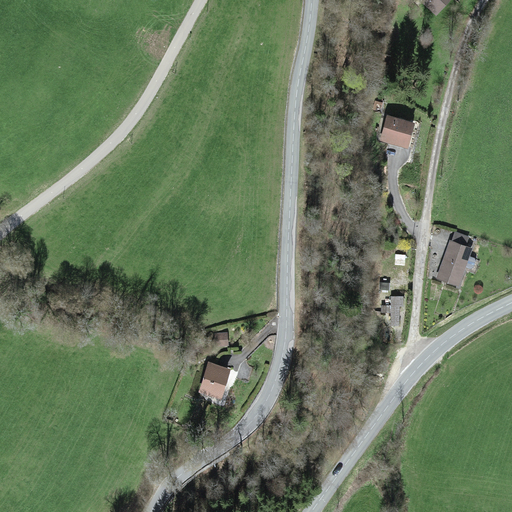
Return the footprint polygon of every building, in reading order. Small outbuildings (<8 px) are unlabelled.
[(426,0),(425,1),(438,13),(450,0),(426,0)] [(391,120),(387,138),(392,139),(400,141),(399,146),(408,148),(414,126),(391,120)] [(469,249),(450,242),(437,278),(456,285),(469,249)] [(395,266),(406,266),(406,254),(395,253),(395,266)] [(401,324),(402,305),(393,304),(393,308),(384,308),(384,315),(393,315),(393,324),(401,324)] [(229,332),(215,333),(215,345),(229,345),(229,332)] [(200,394),(225,400),(233,369),(208,363),(200,394)]
